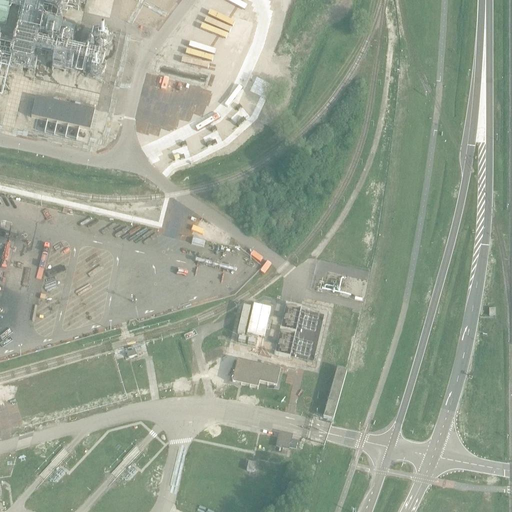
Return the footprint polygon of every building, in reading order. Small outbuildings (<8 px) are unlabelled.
[(0,26),(4,28),(9,8),(0,6),(0,26)] [(73,45),(75,28),(49,23),(47,30),(46,30),(45,35),(44,34),(42,48),(56,51),(53,68),(75,72),(77,56),(81,57),(82,46),(73,45)] [(89,132),(94,112),(35,98),(31,118),(89,132)] [(253,307),(247,334),(264,338),(270,311),(253,307)] [(259,384),(266,386),(276,388),(280,371),(236,361),(231,384),(257,390),(259,384)] [(323,419),(333,422),(347,372),(338,370),(323,419)] [(279,433),(275,448),(288,451),(289,450),(295,451),(297,442),(291,441),(292,436),(279,433)] [(246,472),(253,474),(255,465),(248,463),(246,472)]
